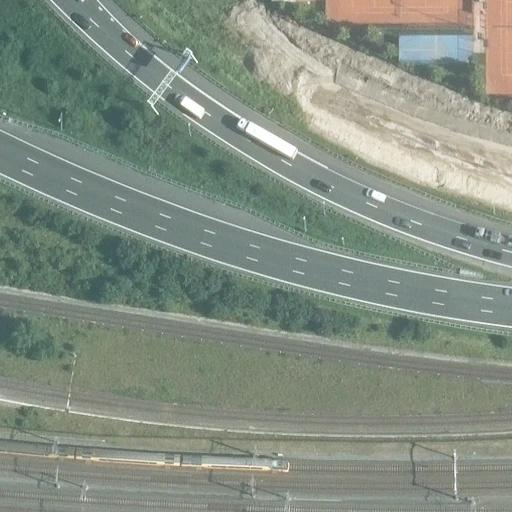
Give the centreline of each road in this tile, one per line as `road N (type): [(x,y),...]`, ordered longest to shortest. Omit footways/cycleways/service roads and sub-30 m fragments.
road 1 (motorway): [(511,267),(376,231),(286,193),(160,114),(31,0)]
road 2 (motorway): [(511,309),(292,266),(135,213),(0,154)]
road 3 (motorway): [(511,205),(381,165),(266,109),(151,44),(105,0)]
road 4 (motorway): [(511,149),(155,0)]
road 5 (motorway): [(0,428),(119,511)]
